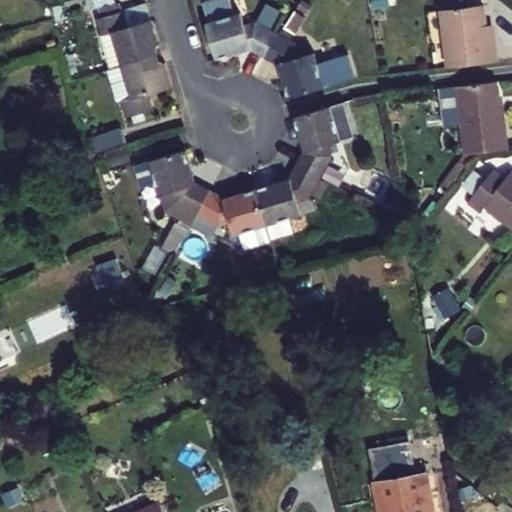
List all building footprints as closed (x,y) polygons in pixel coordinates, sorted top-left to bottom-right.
[(95,20),(107,17),(116,48),(157,37),(148,6),(123,13),(119,0),(96,0),(98,3),(91,5),(95,20)] [(146,0),(119,0),(123,13),(148,6),(146,0)] [(238,11),(233,0),(212,0),(200,4),(211,43),(244,34),(258,41),(274,13),(260,6),(238,11)] [(477,0),(466,0),(436,4),(443,60),(492,54),(489,24),(480,25),(477,0)] [(297,43),(291,22),(274,13),(258,41),(274,50),(283,82),(324,70),(316,38),(297,43)] [(114,88),(118,100),(146,92),(142,80),(167,73),(157,37),(116,48),(127,85),(114,88)] [(498,99),(494,99),(491,75),(451,79),(459,146),(503,141),(498,99)] [(289,102),(298,136),(290,150),(319,165),(328,147),(323,127),(354,118),(346,86),(289,102)] [(118,128),(113,114),(86,122),(90,137),(118,128)] [(201,175),(187,166),(178,132),(120,147),(127,168),(141,164),(147,178),(165,173),(172,194),(187,202),(201,175)] [(290,150),(281,166),(250,174),(261,214),(266,230),(297,221),(289,187),(309,182),(319,165),(290,150)] [(499,174),(486,164),(461,196),(473,205),(479,198),(511,223),(511,169),(506,165),(499,174)] [(250,174),(217,183),(201,175),(187,202),(204,211),(223,205),(228,223),(261,214),(250,174)] [(376,511),(429,511),(423,477),(412,479),(406,444),(366,451),(376,511)] [(162,511),(159,499),(129,511),(162,511)]
